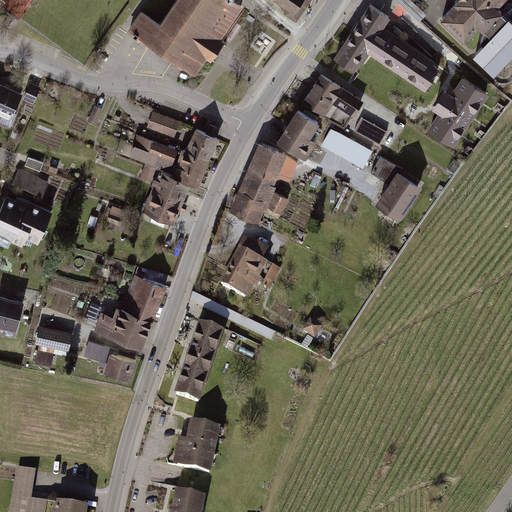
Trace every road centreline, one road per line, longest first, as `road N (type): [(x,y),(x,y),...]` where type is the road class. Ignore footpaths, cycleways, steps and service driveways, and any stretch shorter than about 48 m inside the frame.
road 1 (tertiary): [(112,511),(133,423),(210,202),(250,125)]
road 2 (track): [(267,511),(310,408),(465,181)]
road 3 (residential): [(250,125),(173,91),(120,86),(0,54)]
road 4 (track): [(511,283),(336,367)]
road 5 (tertiary): [(250,125),(334,0)]
road 6 (unknown): [(250,125),(368,192)]
road 7 (track): [(440,511),(457,478),(414,488),(374,511)]
